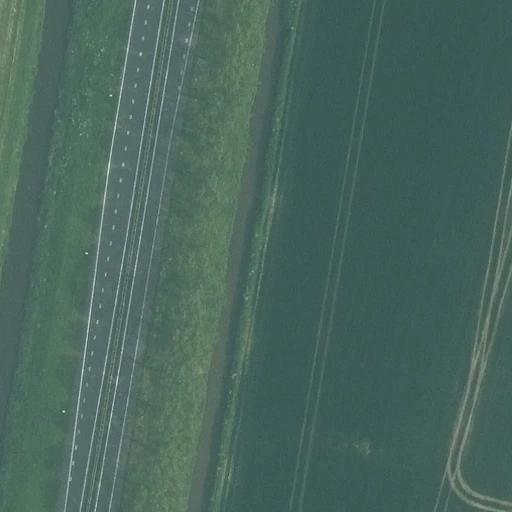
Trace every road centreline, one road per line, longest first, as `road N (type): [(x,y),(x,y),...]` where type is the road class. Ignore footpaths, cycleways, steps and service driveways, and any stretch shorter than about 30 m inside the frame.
road 1 (trunk): [(101,511),(187,0)]
road 2 (trunk): [(157,0),(73,511)]
